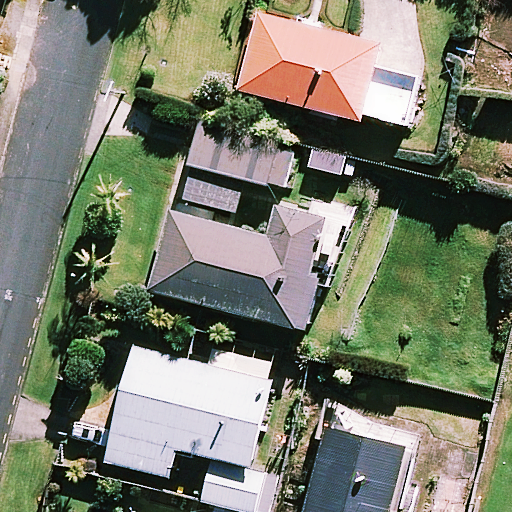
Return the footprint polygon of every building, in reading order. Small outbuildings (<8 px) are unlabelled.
[(263,23),(243,99),(368,131),(370,125),(410,136),(422,90),(381,79),(387,55),(263,23)] [(299,156),(205,132),(186,207),(239,220),(248,187),(288,197),(299,156)] [(357,158),(313,146),(304,180),(348,191),(357,158)] [(334,229),(281,215),(273,243),(174,217),(152,299),(315,343),(330,287),(319,284),(334,229)] [(257,470),(276,391),(138,358),(111,469),(174,484),(181,457),(216,466),(207,510),(217,511),(260,511),(268,472),(257,470)] [(401,511),(414,459),(329,439),(311,511),(401,511)]
